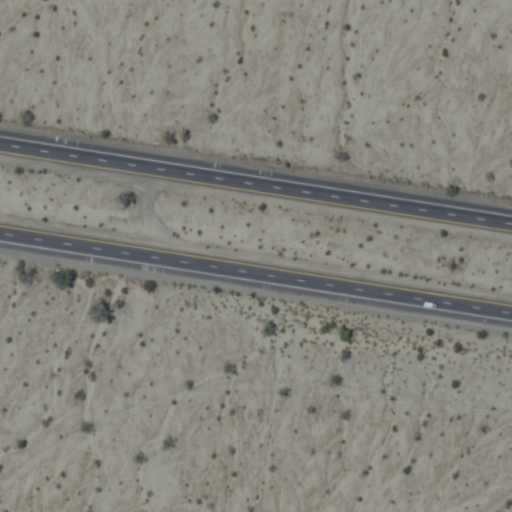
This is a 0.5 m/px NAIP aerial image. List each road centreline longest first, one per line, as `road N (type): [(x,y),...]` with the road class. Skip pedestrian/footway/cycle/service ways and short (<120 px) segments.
road 1 (motorway): [(0,238),(511,317)]
road 2 (motorway): [(511,218),(0,139)]
